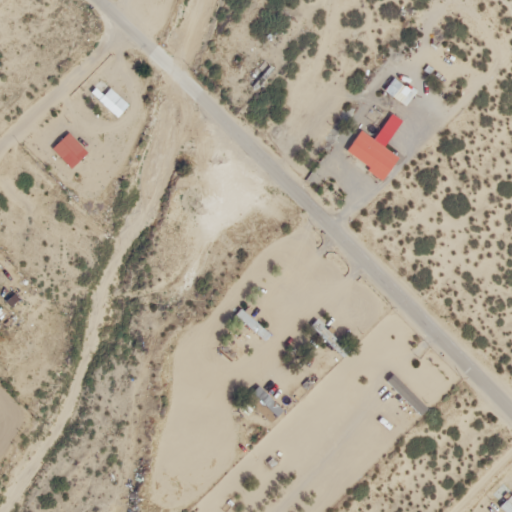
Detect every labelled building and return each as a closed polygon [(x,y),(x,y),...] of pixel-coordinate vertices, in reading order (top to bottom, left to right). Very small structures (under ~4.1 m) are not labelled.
[(402,99),(410,85),(393,76),(385,90),(402,99)] [(118,114),(127,103),(112,89),(102,100),(118,114)] [(346,150),(384,175),(398,152),(360,128),(346,150)] [(52,145),(72,165),(88,149),(68,129),(52,145)] [(269,333),(242,308),(236,314),(263,340),(269,333)] [(511,491),(503,498),(511,509),(511,491)]
